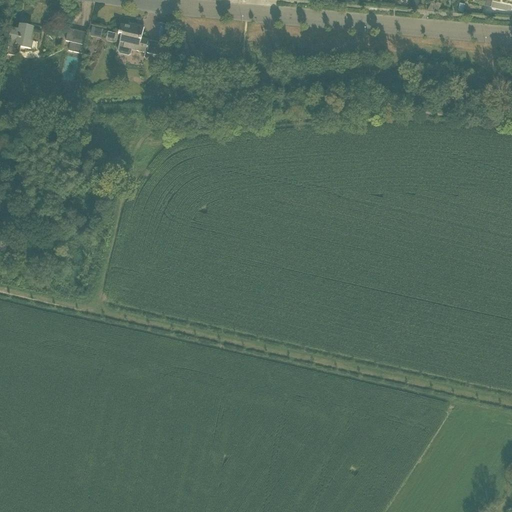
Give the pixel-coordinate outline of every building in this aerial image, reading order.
[(436,3),(433,12),(438,12),(441,4),(436,3)] [(121,36),(119,42),(117,53),(118,55),(128,57),(130,55),(132,50),(145,53),(148,40),(141,39),(144,28),(128,24),(127,27),(120,26),(118,35),(121,36)] [(19,32),(12,30),(7,54),(13,56),(15,56),(17,55),(18,54),(19,53),(20,47),(28,49),(33,29),(20,27),(19,32)] [(101,39),(103,30),(96,28),(94,37),(101,39)] [(68,29),(66,39),(65,42),(80,45),(78,54),(83,55),(88,34),(68,29)]
